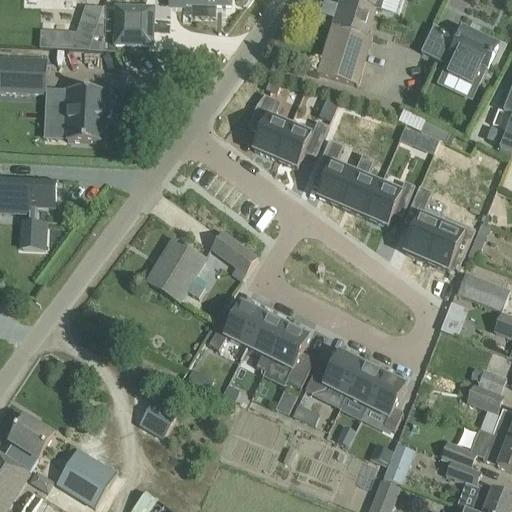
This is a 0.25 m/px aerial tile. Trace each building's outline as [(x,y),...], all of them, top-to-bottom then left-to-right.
[(171,0),(171,9),(231,12),(231,0),(171,0)] [(376,11),(382,12),(385,0),(349,0),(349,2),(342,0),(319,77),(356,88),(356,89),(358,89),(373,40),(367,39),(376,11)] [(41,34),(40,51),(90,53),(104,10),(86,9),(79,29),(77,35),(41,34)] [(116,9),(115,46),(152,48),(154,22),(141,22),(142,10),(116,9)] [(453,41),(434,32),(423,54),(443,63),(453,41)] [(499,49),(463,33),(452,57),(458,60),(449,78),(472,89),(481,71),(487,74),(499,49)] [(48,63),(1,61),(1,69),(0,86),(0,95),(46,97),(48,63)] [(267,93),(278,98),(281,90),(270,85),(267,93)] [(110,94),(67,92),(65,126),(69,126),(68,144),(104,146),(105,116),(109,116),(110,94)] [(501,152),(511,156),(511,94),(504,115),(511,117),(511,122),(511,124),(508,133),(501,152)] [(257,110),(248,132),(261,138),(254,154),(276,164),(290,130),(274,124),(281,107),(265,100),(257,110)] [(327,103),(320,121),(332,126),(340,108),(327,103)] [(428,124),(423,135),(448,147),(453,136),(428,124)] [(290,130),(276,164),(298,173),(305,157),(316,161),(329,132),(316,126),(311,139),(290,130)] [(406,131),(401,143),(412,148),(417,135),(406,131)] [(492,131),(488,142),(499,146),(503,136),(492,131)] [(330,145),(313,184),(324,189),(319,201),(341,211),(355,178),(336,169),(344,151),(330,145)] [(355,178),(341,211),(367,222),(381,189),(367,183),(375,164),(363,159),(355,178)] [(381,189),(367,222),(389,231),(394,218),(403,222),(416,191),(405,187),(401,197),(381,189)] [(36,196),(0,195),(0,223),(35,224),(36,196)] [(417,199),(403,231),(414,235),(406,256),(428,265),(446,221),(426,213),(429,204),(417,199)] [(446,221),(428,265),(450,275),(451,271),(459,274),(476,234),(446,221)] [(242,286),(259,263),(224,236),(212,252),(237,271),(232,279),(242,286)] [(205,263),(186,251),(179,247),(163,272),(159,270),(150,286),(167,296),(180,305),(186,294),(200,302),(206,292),(192,284),(205,263)] [(511,293),(462,276),(453,296),(503,315),(511,293)] [(447,305),(437,332),(452,337),(462,311),(447,305)] [(264,319),(242,308),(235,324),(227,320),(210,349),(219,355),(228,341),(248,351),(264,319)] [(496,335),(511,341),(511,318),(503,315),(496,335)] [(288,331),(264,319),(248,351),(263,359),(257,371),(266,375),(272,363),(288,331)] [(310,342),(288,331),(272,363),(292,373),(287,385),(302,392),(316,364),(302,357),(310,342)] [(363,368),(342,357),(334,372),(320,366),(306,394),(313,398),(325,393),(327,390),(347,400),(363,368)] [(385,379),(363,368),(347,400),(369,411),(385,379)] [(191,379),(188,385),(200,390),(202,385),(204,378),(193,374),(191,379)] [(484,374),(479,389),(501,398),(507,383),(484,374)] [(406,390),(385,379),(369,411),(389,421),(385,429),(395,434),(404,417),(395,412),(406,390)] [(226,398),(225,400),(236,405),(241,394),(230,389),(226,398)] [(469,405),(498,417),(504,401),(474,390),(469,405)] [(283,398),(277,413),(289,419),(296,404),(283,398)] [(140,429),(166,444),(180,418),(156,404),(140,429)] [(299,409),(294,421),(305,425),(309,413),(299,409)] [(511,415),(504,412),(494,438),(511,445),(511,415)] [(55,439),(43,432),(26,421),(11,445),(13,447),(5,460),(0,457),(0,511),(9,511),(31,476),(31,477),(39,463),(40,463),(55,439)] [(345,430),(338,444),(349,450),(356,435),(345,430)] [(511,445),(494,438),(481,433),(473,453),(449,445),(443,460),(453,464),(473,471),(478,458),(485,461),(484,465),(511,475),(511,445)] [(378,447),(372,458),(387,465),(392,454),(378,447)] [(415,455),(397,448),(384,482),(402,489),(415,455)] [(79,454),(57,489),(94,511),(96,511),(117,477),(79,454)] [(473,471),(453,464),(448,479),(479,490),(483,475),(473,471)] [(392,511),(401,492),(383,485),(372,511),(392,511)] [(493,493),(481,489),(472,511),(511,511),(511,500),(493,493)] [(148,511),(154,503),(141,495),(129,511),(148,511)] [(60,511),(27,496),(19,511),(60,511)]
